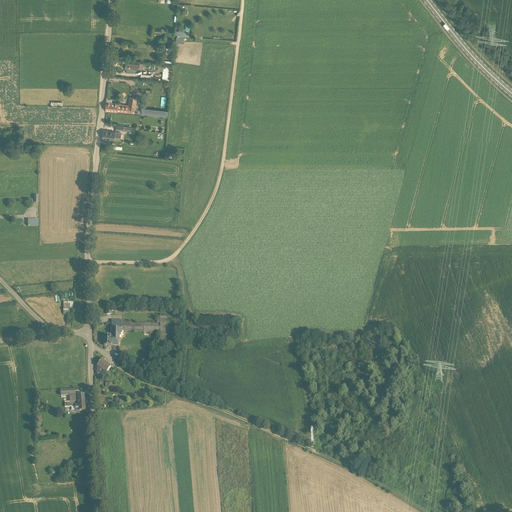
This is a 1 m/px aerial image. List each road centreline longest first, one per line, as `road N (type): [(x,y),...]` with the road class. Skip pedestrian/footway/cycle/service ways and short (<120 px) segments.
road 1 (track): [(242,0),(220,177),(203,215),(164,261),(87,262)]
road 2 (track): [(114,363),(428,511)]
road 3 (unclassified): [(110,0),(88,229),(89,332)]
road 4 (unclassified): [(98,511),(90,348)]
road 5 (tertiary): [(511,94),(427,0)]
